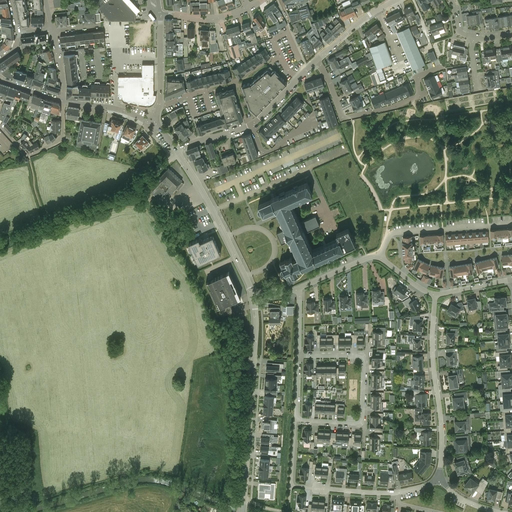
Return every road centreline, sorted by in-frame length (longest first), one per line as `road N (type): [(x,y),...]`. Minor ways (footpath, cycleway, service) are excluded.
road 1 (tertiary): [(242,511),(252,296)]
road 2 (track): [(0,241),(121,197),(176,149)]
road 3 (residential): [(295,419),(361,419),(362,357),(298,356)]
road 4 (residential): [(440,67),(416,77),(417,96),(342,119),(316,59)]
road 5 (residential): [(438,479),(435,294)]
road 6 (residential): [(395,492),(290,486),(295,419)]
road 7 (residential): [(176,149),(262,117),(316,59)]
road 8 (tertiary): [(252,296),(176,149)]
road 9 (residential): [(511,223),(393,231),(380,258)]
